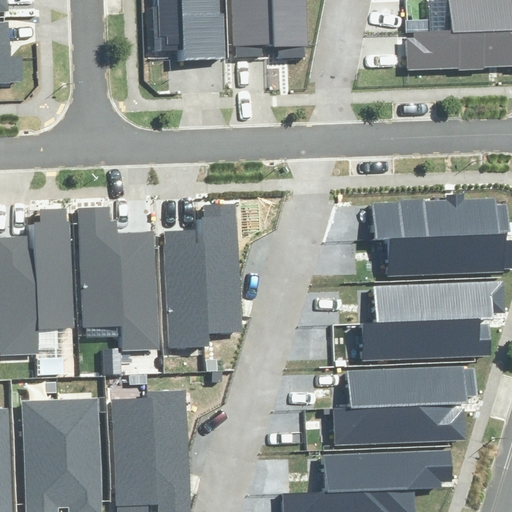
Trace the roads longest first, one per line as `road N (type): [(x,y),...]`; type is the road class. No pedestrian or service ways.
road 1 (residential): [(324,140),(217,511)]
road 2 (residential): [(324,140),(99,149)]
road 3 (residential): [(511,134),(324,140)]
road 4 (residential): [(91,0),(99,149)]
road 5 (residential): [(346,0),(324,140)]
